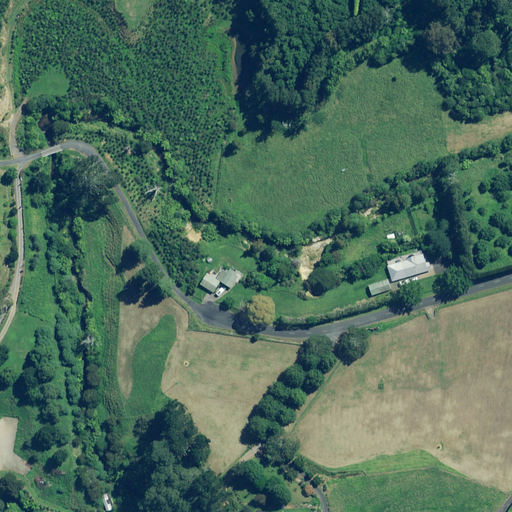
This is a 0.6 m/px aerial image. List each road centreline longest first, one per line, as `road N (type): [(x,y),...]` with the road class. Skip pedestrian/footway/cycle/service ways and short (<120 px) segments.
road 1 (residential): [(211,313),(283,333),(317,332),(511,277)]
road 2 (track): [(211,313),(186,296),(147,245),(85,147),(0,164)]
